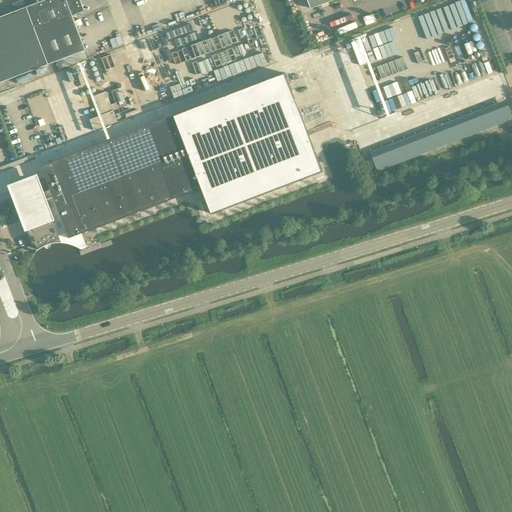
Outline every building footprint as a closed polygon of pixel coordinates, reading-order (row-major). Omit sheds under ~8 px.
[(27,7),(26,7),(48,65),(56,62),(84,51),(85,50),(75,22),(72,16),(84,11),(80,0),(37,0),(38,2),(37,3),(27,7)] [(307,0),(311,8),(332,0),(307,0)] [(0,83),(48,65),(26,7),(0,16),(0,83)] [(34,172),(9,182),(18,207),(33,244),(34,244),(38,249),(34,253),(35,254),(36,253),(37,252),(38,251),(39,250),(40,250),(41,249),(42,248),(43,248),(44,247),(45,246),(45,247),(46,247),(46,248),(47,248),(47,249),(48,249),(49,249),(49,248),(50,248),(51,247),(51,246),(51,245),(51,244),(52,244),(54,243),(56,243),(57,243),(60,243),(62,243),(66,243),(70,243),(73,245),(77,246),(81,248),(85,247),(80,234),(201,187),(212,214),(323,171),(285,72),(174,115),(41,166),(50,190),(43,193),(34,172)] [(90,120),(94,131),(117,122),(106,92),(93,96),(101,116),(90,120)]
